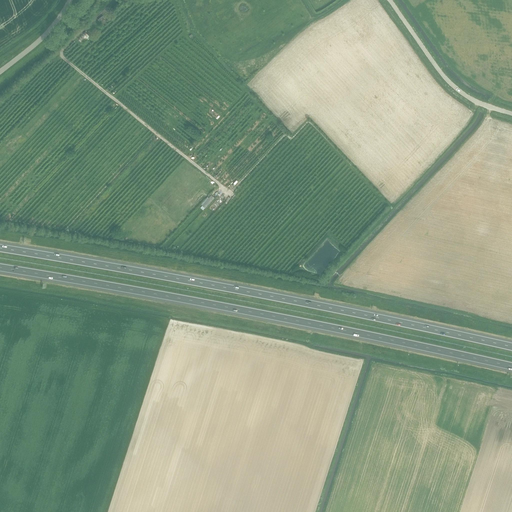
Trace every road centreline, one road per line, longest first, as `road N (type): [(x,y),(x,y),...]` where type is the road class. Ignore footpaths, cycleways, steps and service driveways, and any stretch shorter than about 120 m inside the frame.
road 1 (motorway): [(0,267),(511,367)]
road 2 (motorway): [(511,347),(0,248)]
road 3 (unclassified): [(511,114),(448,82),(389,0)]
